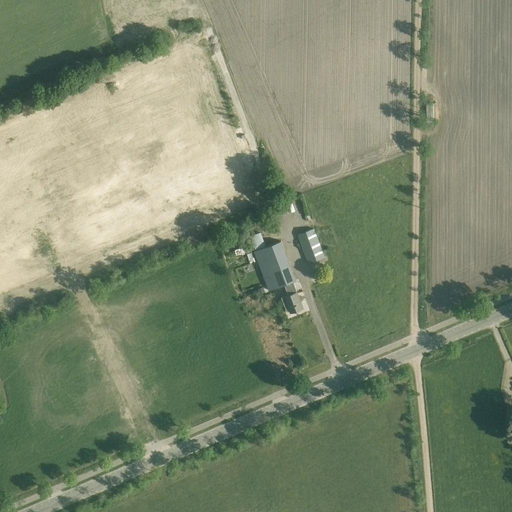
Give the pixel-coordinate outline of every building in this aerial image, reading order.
[(0,196),(64,175),(58,155),(152,124),(164,161),(192,152),(195,161),(205,164),(136,187),(135,185),(76,204),(93,209),(63,219),(74,252),(238,199),(227,165),(230,166),(231,164),(210,99),(197,103),(187,72),(0,133),(0,196)] [(315,228),(298,234),(309,263),(325,257),(315,228)] [(253,246),(263,242),(258,231),(253,233),(256,238),(251,240),(253,246)] [(0,291),(58,270),(44,232),(0,247),(0,291)] [(255,252),(269,291),(285,285),(289,296),(285,297),(291,313),(304,309),(294,282),(296,281),(282,242),(255,252)]
